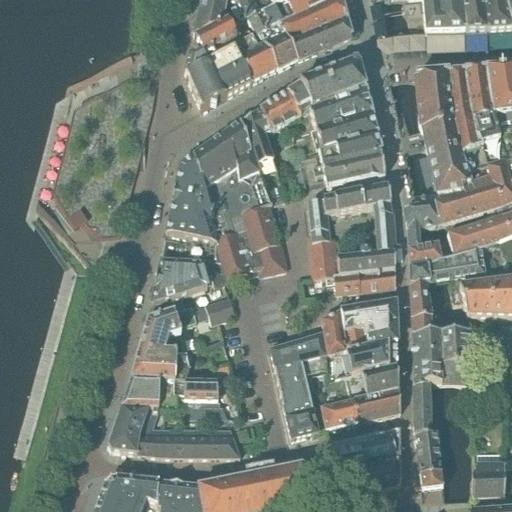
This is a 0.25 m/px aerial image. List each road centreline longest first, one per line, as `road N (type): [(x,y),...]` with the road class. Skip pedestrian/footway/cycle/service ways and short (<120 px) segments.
road 1 (residential): [(405,425),(397,214),(369,52),(297,79),(203,131),(165,129)]
road 2 (residential): [(165,129),(124,317),(80,467)]
road 3 (residential): [(278,465),(248,331),(299,314),(292,282),(303,244),(295,210)]
road 4 (residential): [(80,467),(183,481),(278,465)]
road 5 (residential): [(278,465),(405,425)]
road 6 (residential): [(182,0),(165,129)]
